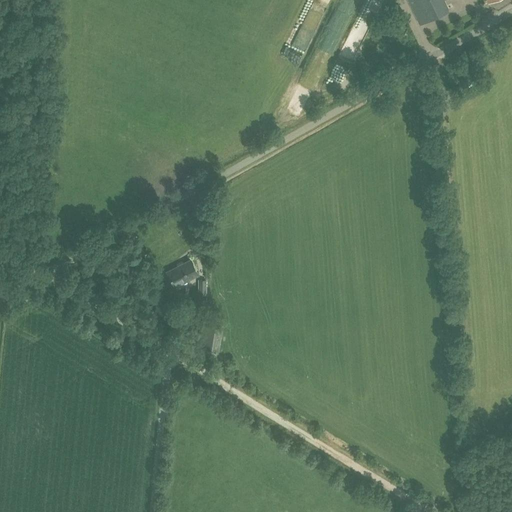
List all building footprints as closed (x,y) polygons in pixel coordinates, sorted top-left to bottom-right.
[(408,0),(421,24),(449,10),(444,0),(408,0)] [(296,43),(305,47),(311,33),(301,29),(296,43)] [(323,44),(296,111),(308,116),(335,49),(323,44)] [(174,286),(197,274),(190,260),(166,272),(174,286)] [(206,294),(207,279),(198,279),(197,294),(206,294)] [(167,306),(158,302),(154,312),(163,316),(167,306)] [(224,319),(204,316),(199,346),(219,349),(224,319)]
